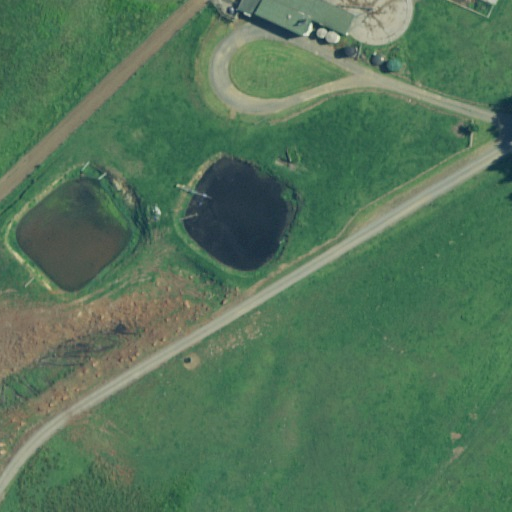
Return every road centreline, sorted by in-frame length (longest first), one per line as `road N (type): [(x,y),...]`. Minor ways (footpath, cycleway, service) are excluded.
road 1 (track): [(0,466),(5,451),(67,398),(511,118)]
road 2 (track): [(201,0),(0,190)]
road 3 (track): [(511,114),(492,100),(362,62)]
